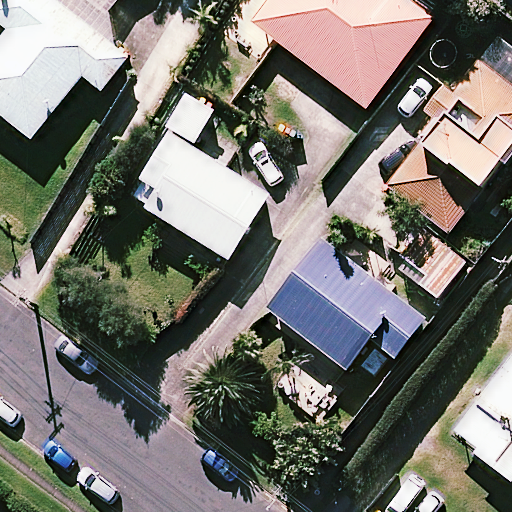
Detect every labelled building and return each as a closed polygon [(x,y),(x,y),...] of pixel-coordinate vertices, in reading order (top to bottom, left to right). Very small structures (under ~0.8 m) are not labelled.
[(132,59),(56,0),(3,0),(0,4),(0,18),(15,30),(0,49),(0,108),(39,138),(88,75),(108,90),(132,59)] [(438,18),(413,0),(276,0),(259,23),(371,108),(438,18)] [(485,190),(492,195),(511,167),(511,48),(497,38),(392,186),(455,232),(485,190)] [(233,153),(208,137),(222,113),(208,104),(189,93),(168,128),(177,134),(137,198),(235,258),(273,196),(225,166),(233,153)] [(325,246),(274,309),(297,328),(290,337),(315,356),(322,347),(352,371),(377,339),(399,357),(431,319),(385,282),(394,270),(365,247),(349,266),(325,246)] [(511,366),(459,435),(511,476),(511,366)] [(339,398),(309,372),(289,395),(320,421),(339,398)]
